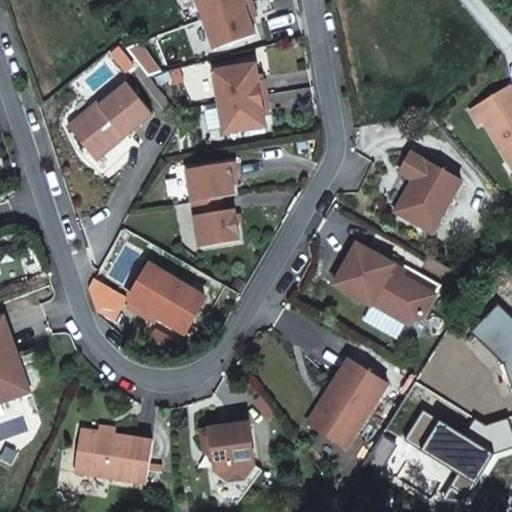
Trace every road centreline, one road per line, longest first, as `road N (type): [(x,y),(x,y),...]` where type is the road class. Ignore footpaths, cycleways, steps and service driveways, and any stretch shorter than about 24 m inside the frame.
road 1 (residential): [(0,62),(83,331),(116,366),(173,383),(214,365),(337,159)]
road 2 (residential): [(337,159),(319,0)]
